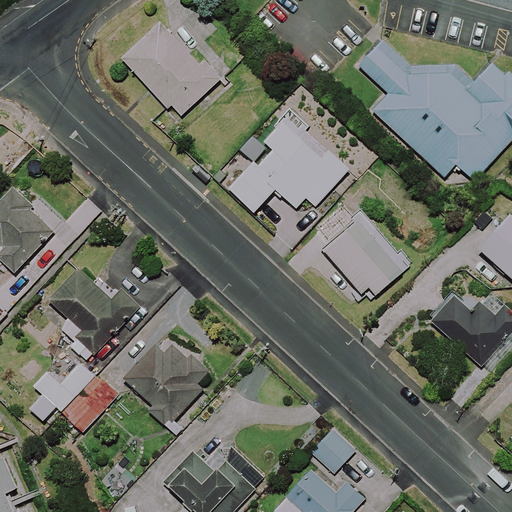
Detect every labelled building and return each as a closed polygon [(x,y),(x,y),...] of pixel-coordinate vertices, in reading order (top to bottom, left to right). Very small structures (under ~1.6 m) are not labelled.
[(174,106),(184,117),(222,80),(205,63),(200,68),(160,26),(123,62),(169,111),(174,106)] [(488,170),(511,141),(511,81),(487,60),(473,76),(453,61),(403,60),(380,40),(358,65),(387,90),(372,107),(450,174),(488,170)] [(241,149),(256,163),(230,190),(255,214),(277,191),(297,210),(307,199),(316,208),(352,170),(293,113),(264,143),(256,135),(241,149)] [(57,231),(15,190),(0,205),(0,259),(15,274),(57,231)] [(412,266),(364,212),(344,230),(348,234),(326,253),(364,294),(370,288),(378,296),(412,266)] [(511,217),(510,215),(480,249),(511,278),(511,217)] [(72,319),(63,328),(75,339),(70,344),(89,362),(141,308),(123,291),(114,301),(80,269),(51,300),(72,319)] [(473,314),(454,297),(431,323),(479,365),(450,399),(464,412),(511,357),(511,314),(505,309),(490,295),(473,314)] [(199,384),(208,373),(175,345),(166,356),(155,347),(127,382),(155,405),(150,411),(165,423),(170,417),(175,422),(204,388),(199,384)] [(66,415),(101,378),(84,362),(62,385),(49,373),(36,386),(46,395),(32,409),(45,422),(59,408),(66,415)] [(101,378),(66,415),(83,432),(119,396),(101,378)] [(354,453),(332,433),(312,456),(334,475),(354,453)] [(166,486),(188,505),(181,511),(237,511),(266,481),(236,453),(217,475),(195,455),(166,486)] [(28,511),(27,509),(20,511),(16,511),(9,495),(20,491),(5,457),(0,459),(0,511),(28,511)] [(337,492),(311,470),(276,511),(277,511),(353,511),(364,499),(345,482),(337,492)]
